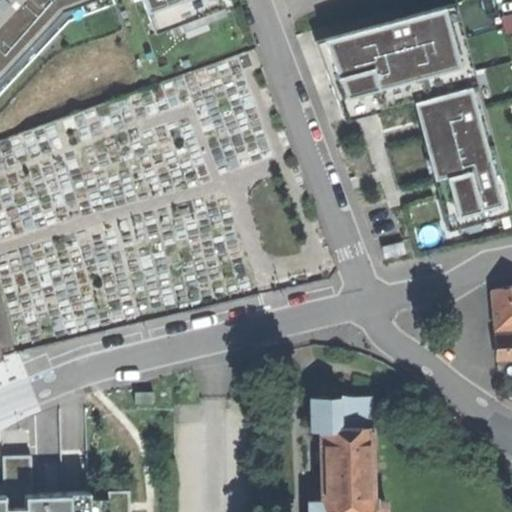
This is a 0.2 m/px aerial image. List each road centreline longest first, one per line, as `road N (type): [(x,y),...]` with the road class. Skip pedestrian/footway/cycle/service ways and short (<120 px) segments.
road 1 (residential): [(0,403),(112,364),(367,302)]
road 2 (residential): [(256,0),(367,302)]
road 3 (residential): [(511,429),(396,344),(367,302)]
road 4 (residential): [(367,302),(511,262)]
